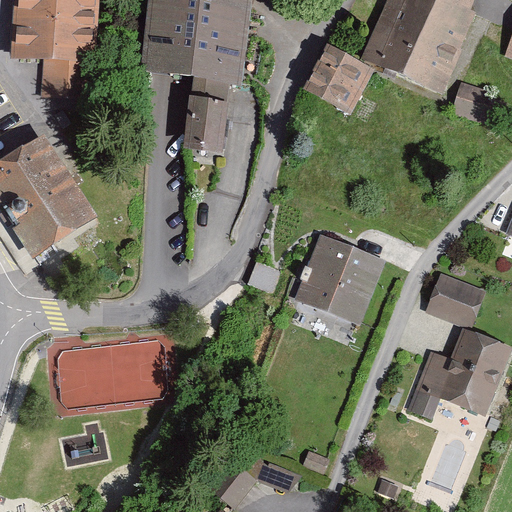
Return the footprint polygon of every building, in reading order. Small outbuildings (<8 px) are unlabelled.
[(91,67),(95,0),(20,0),(17,62),(50,64),(91,67)] [(251,0),(148,0),(141,74),(197,79),(228,82),(243,84),(251,0)] [(465,16),(471,3),(463,0),(396,0),(370,62),(443,94),(476,20),(465,16)] [(368,77),(330,58),(312,93),(349,113),(368,77)] [(91,67),(50,64),(48,98),(89,101),(91,67)] [(228,82),(197,79),(188,154),(219,157),(228,82)] [(491,90),(462,82),(453,115),(501,129),(509,104),(489,98),(491,90)] [(91,223),(43,150),(0,177),(0,200),(38,258),(91,223)] [(380,268),(325,246),(303,300),(358,323),(380,268)] [(482,299),(444,284),(433,314),(471,328),(482,299)] [(434,362),(413,413),(432,420),(441,397),(486,415),(510,356),(466,338),(454,369),(434,362)] [(244,452),(211,493),(234,508),(259,482),(289,493),(300,480),(271,469),(269,472),(244,452)]
